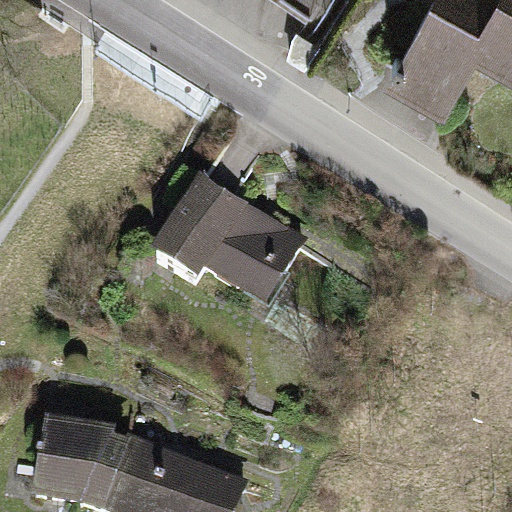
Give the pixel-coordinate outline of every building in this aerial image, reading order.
[(392,76),(388,85),(438,113),(474,50),(511,71),(511,0),(435,0),(433,5),(397,68),(392,66),(388,74),(392,76)] [(204,187),(158,263),(196,285),(206,269),(248,294),(250,295),(271,274),(282,280),(283,277),(301,246),(204,187)] [(288,280),(283,277),(282,280),(271,274),(250,295),(248,294),(245,299),(268,313),(288,280)] [(431,316),(371,429),(476,484),(511,416),(511,382),(462,355),(471,337),(431,316)] [(110,494),(126,455),(111,449),(112,437),(82,433),(83,410),(68,409),(38,456),(38,463),(41,463),(37,497),(88,505),(105,511),(112,495),(110,494)] [(130,445),(126,455),(110,494),(112,495),(141,506),(138,511),(235,511),(245,489),(130,445)]
